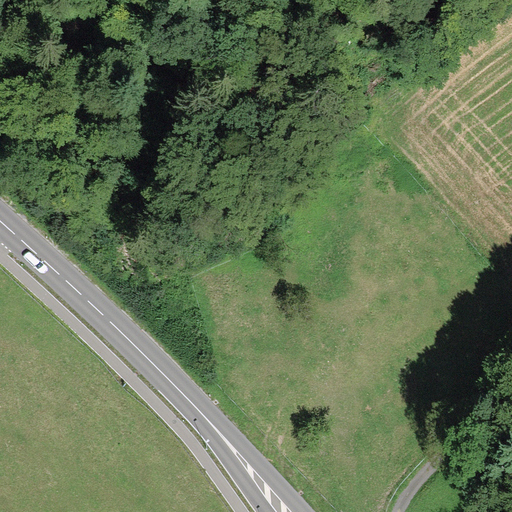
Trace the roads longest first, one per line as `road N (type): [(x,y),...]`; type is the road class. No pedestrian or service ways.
road 1 (tertiary): [(290,511),(166,376),(3,224)]
road 2 (track): [(6,0),(87,52),(175,61),(286,49),(352,0)]
